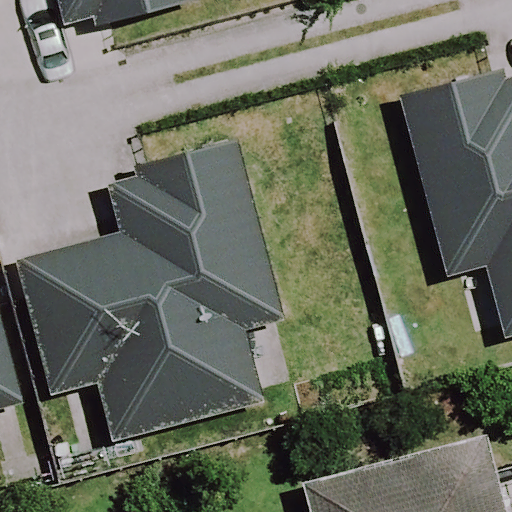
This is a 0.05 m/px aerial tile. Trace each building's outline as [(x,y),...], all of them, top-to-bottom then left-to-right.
[(57,0),(67,39),(200,7),(198,0),(57,0)] [(511,83),(406,108),(455,316),(491,307),(500,346),(511,342),(511,83)] [(234,155),(120,184),(134,241),(21,269),(53,396),(95,385),(111,448),(268,409),(245,318),(273,311),(234,155)] [(0,403),(8,402),(0,368),(0,403)] [(511,511),(511,439),(404,468),(301,496),(305,511),(511,511)]
